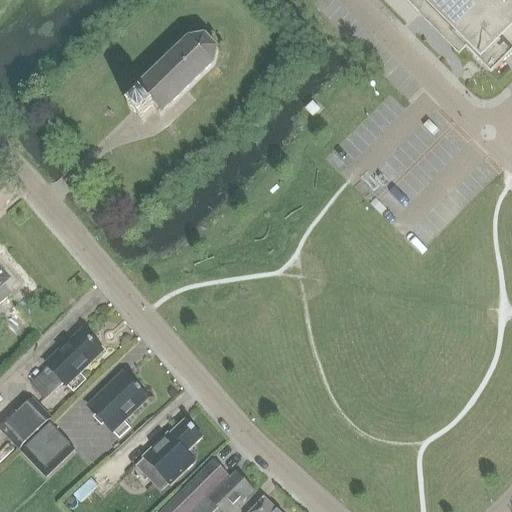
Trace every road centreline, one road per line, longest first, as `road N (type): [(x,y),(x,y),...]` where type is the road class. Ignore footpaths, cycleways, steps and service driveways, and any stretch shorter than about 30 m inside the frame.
road 1 (residential): [(329,511),(250,440),(0,157)]
road 2 (residential): [(486,137),(351,0)]
